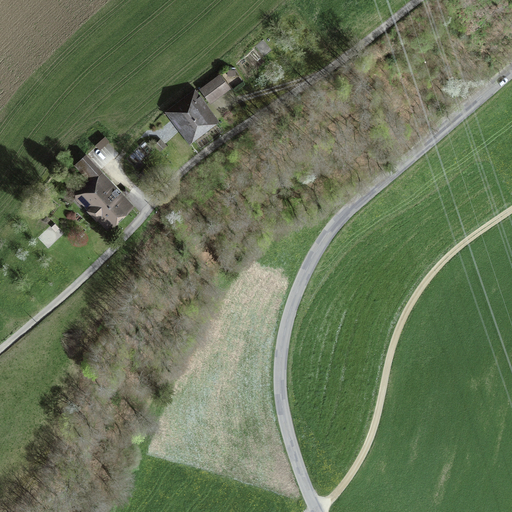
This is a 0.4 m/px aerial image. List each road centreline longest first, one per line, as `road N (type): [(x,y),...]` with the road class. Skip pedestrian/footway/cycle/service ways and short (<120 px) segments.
road 1 (unclassified): [(0,349),(104,257),(191,162),(416,0)]
road 2 (tertiary): [(511,68),(354,204),(302,276),(279,383),(293,452),(317,511)]
road 3 (track): [(315,509),(364,452),(397,332),(419,289),(448,256),(511,209)]
